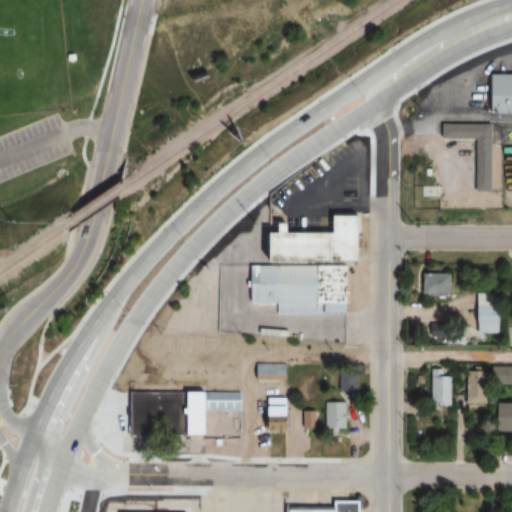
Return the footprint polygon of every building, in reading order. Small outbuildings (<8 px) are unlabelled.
[(485,73),(511,73),(511,114),(486,114),(481,95),(485,73)] [(436,125),(483,126),(482,192),(468,192),(469,140),(435,139),(436,125)] [(345,260),(347,205),(323,203),(322,233),(290,232),(290,239),(299,239),(298,258),(345,260)] [(272,314),(341,314),(341,264),(244,264),(244,303),(272,303),(272,314)] [(444,270),(416,270),(416,295),(444,295),(444,270)] [(493,332),(493,293),(471,293),(471,332),(493,332)] [(282,381),(282,364),(250,364),(250,381),(282,381)] [(426,405),(446,405),(446,369),(426,369),(426,405)] [(462,405),(479,405),(479,371),(461,372),(462,405)] [(355,375),(336,375),(336,393),(355,393),(355,375)] [(124,392),(238,393),(238,412),(203,412),(203,434),(124,434),(124,392)] [(282,398),(260,398),(260,417),(282,417),(282,398)] [(344,402),(322,402),(322,430),(344,430),(344,402)] [(511,403),(489,404),(489,432),(511,432),(511,403)] [(310,413),(303,412),(302,428),(310,428),(310,413)]
